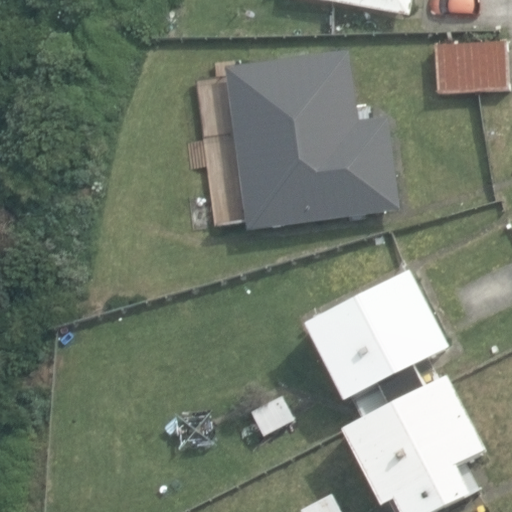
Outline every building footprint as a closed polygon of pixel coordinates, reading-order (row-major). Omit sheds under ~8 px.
[(345,0),(415,12),(417,0),(345,0)] [(441,41),(443,90),(511,87),(511,74),(510,37),(441,41)] [(231,64),(252,228),(405,208),(393,112),(363,115),(355,48),(231,64)] [(401,496),(408,511),(438,511),(481,490),(468,464),(495,450),(456,373),(432,385),(421,363),(458,344),(419,267),(313,321),(352,398),(385,381),(396,403),(350,427),(389,502),(401,496)] [(256,411),(268,432),(296,416),(285,395),(256,411)] [(306,507),(308,511),(346,511),(336,492),(306,507)]
